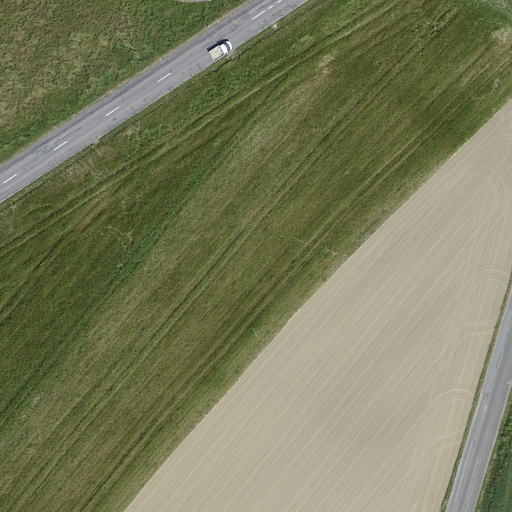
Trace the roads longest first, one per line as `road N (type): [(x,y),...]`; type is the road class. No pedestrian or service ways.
road 1 (secondary): [(0,187),(282,0)]
road 2 (tertiary): [(511,323),(456,511)]
